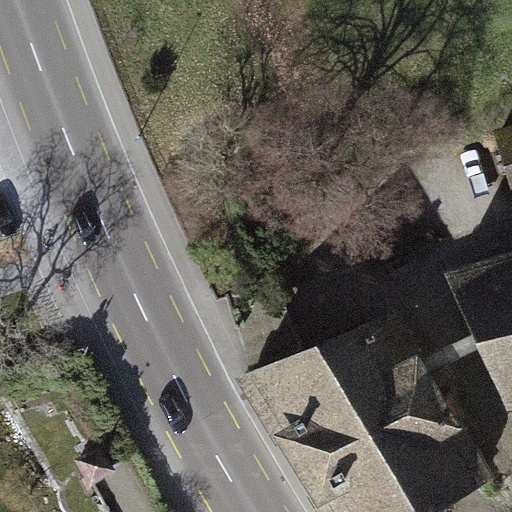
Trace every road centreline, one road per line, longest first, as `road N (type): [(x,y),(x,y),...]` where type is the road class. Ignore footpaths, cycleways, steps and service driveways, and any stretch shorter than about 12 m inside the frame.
road 1 (primary): [(270,511),(124,265),(18,0)]
road 2 (track): [(511,237),(169,352)]
